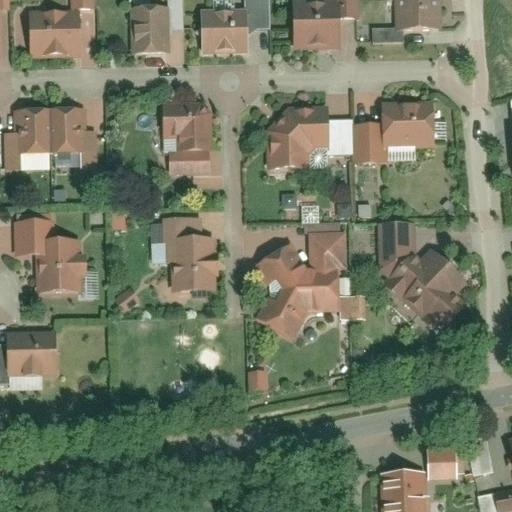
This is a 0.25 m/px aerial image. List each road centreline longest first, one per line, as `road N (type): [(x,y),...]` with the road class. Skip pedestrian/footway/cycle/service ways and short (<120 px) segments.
road 1 (residential): [(356,429),(0,498)]
road 2 (residential): [(504,399),(473,73)]
road 3 (residential): [(473,73),(228,85)]
road 4 (residential): [(228,85),(0,96)]
road 5 (residential): [(228,282),(228,85)]
road 6 (residential): [(504,399),(356,429)]
